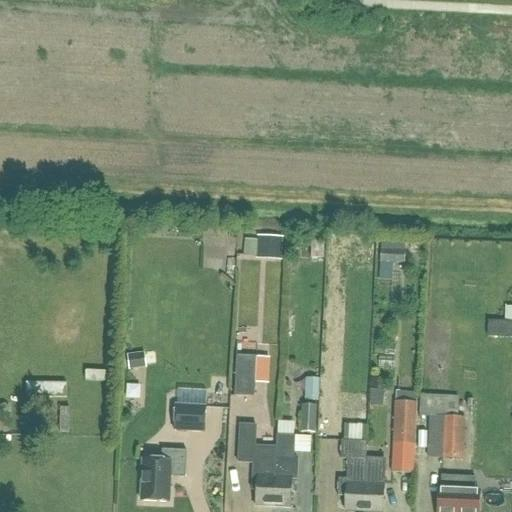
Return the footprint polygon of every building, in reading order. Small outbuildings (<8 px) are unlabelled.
[(258,237),(257,255),(282,256),(283,238),(258,237)] [(311,243),(311,259),(323,259),(324,244),(311,243)] [(404,264),(405,247),(382,246),(381,263),(404,264)] [(381,265),(381,282),(393,282),(394,266),(381,265)] [(141,356),(128,357),(130,371),(143,369),(141,356)] [(267,386),(269,359),(236,358),(234,397),(253,399),(254,385),(267,386)] [(307,381),(305,401),(317,402),(319,382),(307,381)] [(373,405),(386,406),(387,391),(374,391),(373,405)] [(413,475),(415,447),(417,405),(395,404),(393,446),(392,473),(413,475)] [(204,435),(205,408),(174,406),(172,433),(204,435)] [(315,435),(316,408),(300,407),(299,435),(315,435)] [(442,419),(440,459),(463,460),(465,420),(458,420),(442,419)] [(274,510),(278,437),(277,437),(276,449),(254,448),(255,428),(240,427),(239,464),(254,465),(253,478),(252,492),(257,492),(256,510),(274,510)] [(278,437),(274,510),(291,511),(291,494),(296,494),(298,460),(294,459),(295,438),(278,437)] [(365,511),(368,462),(367,462),(368,444),(342,443),(342,461),(349,462),(348,482),(340,481),(339,498),(347,499),(346,511),(365,511)] [(186,480),(187,453),(163,452),(162,463),(144,462),(142,504),(170,505),(171,480),(186,480)] [(368,462),(365,511),(384,511),(386,462),(368,462)] [(475,495),(476,481),(442,479),(441,493),(439,493),(438,511),(478,511),(480,495),(475,495)]
